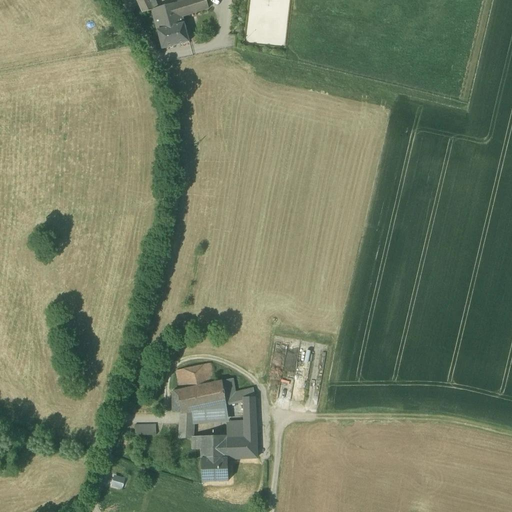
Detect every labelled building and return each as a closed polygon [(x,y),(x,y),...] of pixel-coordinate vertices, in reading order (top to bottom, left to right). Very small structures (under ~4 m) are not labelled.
[(142,13),(152,11),(151,10),(154,9),(150,0),(149,0),(138,4),(142,13)] [(187,0),(178,3),(182,18),(208,9),(205,0),(187,0)] [(178,3),(154,9),(151,10),(152,11),(157,31),(184,24),(182,18),(178,3)] [(157,31),(162,50),(189,43),(184,24),(157,31)] [(184,370),(188,389),(214,383),(210,364),(184,370)] [(175,372),(179,390),(188,389),(184,370),(175,372)] [(232,379),(222,381),(226,404),(243,400),(255,398),(253,389),(235,393),(232,379)] [(222,381),(214,383),(188,389),(179,390),(177,391),(181,413),(181,415),(193,412),(226,405),(226,404),(222,381)] [(172,413),(181,413),(177,391),(172,392),(172,413)] [(243,400),(243,413),(255,413),(255,398),(243,400)] [(225,422),(226,405),(193,412),(193,420),(192,425),(225,422)] [(193,420),(193,412),(181,415),(180,422),(193,420)] [(256,421),(255,413),(243,413),(244,421),(256,421)] [(192,425),(193,420),(180,422),(180,425),(179,439),(192,438),(192,450),(200,449),(200,437),(192,438),(192,425)] [(244,421),(225,422),(226,436),(226,439),(244,438),(244,421)] [(256,438),(256,421),(244,421),(244,438),(256,438)] [(135,426),(135,436),(156,436),(156,425),(135,426)] [(200,449),(202,482),(228,482),(227,460),(226,439),(226,436),(200,437),(200,449)] [(257,458),(256,438),(244,438),(226,439),(227,460),(257,458)]
